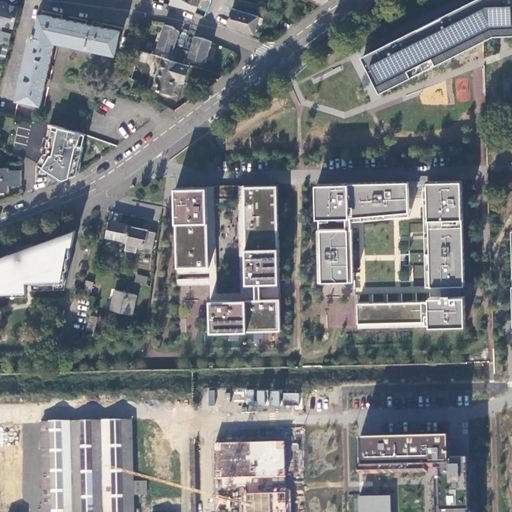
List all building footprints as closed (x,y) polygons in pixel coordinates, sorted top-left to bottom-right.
[(177,0),(175,6),(194,11),(196,4),(199,5),(200,0),(177,0)] [(511,0),(473,0),(362,56),(380,92),(471,46),(494,35),(511,34),(511,0)] [(0,3),(0,25),(13,29),(19,6),(3,1),(2,4),(0,3)] [(232,7),(228,25),(256,33),(258,23),(261,15),(257,14),(232,7)] [(265,17),(278,24),(281,18),(264,9),(260,7),(257,14),(261,15),(265,17)] [(19,98),(41,103),(45,85),(49,86),(51,79),(47,78),(54,44),(58,45),(59,41),(116,53),(121,31),(100,26),(100,22),(94,20),(93,24),(41,13),(37,32),(34,32),(33,35),(32,35),(19,98)] [(206,61),(213,40),(204,37),(195,35),(190,50),(176,45),(180,30),(173,25),(165,23),(157,46),(171,50),(168,58),(190,64),(191,57),(206,61)] [(0,30),(0,42),(7,45),(11,34),(0,30)] [(184,81),(190,64),(168,58),(164,57),(155,87),(173,92),(177,80),(184,81)] [(66,127),(50,123),(46,137),(44,137),(39,152),(42,154),(37,163),(38,164),(49,171),(50,171),(57,175),(58,176),(59,176),(63,178),(64,178),(66,177),(77,174),(84,145),(79,144),(83,133),(86,134),(74,129),(66,127)] [(14,142),(26,145),(31,127),(19,124),(14,142)] [(8,169),(8,167),(1,167),(0,166),(0,191),(8,191),(8,185),(8,177),(8,169)] [(8,177),(20,178),(20,170),(8,169),(8,177)] [(50,171),(49,171),(46,176),(54,181),(57,175),(50,171)] [(460,296),(460,285),(465,285),(462,180),(428,181),(428,186),(431,285),(443,285),(443,296),(429,296),(430,301),(430,320),(430,325),(466,325),(465,296),(460,296)] [(408,181),(317,183),(317,217),(351,216),(409,211),(408,181)] [(278,184),(245,185),(247,283),(248,283),(276,282),(280,282),(278,184)] [(241,292),(217,293),(214,186),(208,186),(210,266),(210,272),(210,278),(210,284),(211,299),(248,298),(248,283),(247,283),(245,185),(238,185),(241,292)] [(208,186),(175,187),(177,267),(210,266),(208,186)] [(409,215),(409,211),(351,216),(352,221),(409,215)] [(127,241),(130,225),(110,221),(107,237),(127,241)] [(148,229),(130,225),(127,241),(126,243),(137,246),(152,249),(155,233),(148,231),(148,229)] [(322,229),(324,281),(347,281),(347,273),(350,273),(348,228),(322,229)] [(0,293),(24,293),(23,286),(23,282),(37,282),(37,285),(63,284),(74,231),(27,246),(27,253),(9,253),(0,256),(0,293)] [(137,246),(126,243),(125,251),(136,253),(137,246)] [(137,275),(135,282),(146,285),(148,278),(137,275)] [(83,292),(90,295),(94,282),(87,280),(83,292)] [(276,282),(248,283),(248,298),(276,297),(276,282)] [(323,284),(323,293),(331,294),(331,284),(323,284)] [(110,310),(131,315),(135,294),(115,289),(110,310)] [(282,330),(281,297),(276,297),(248,298),(211,299),(212,331),(282,330)] [(430,320),(430,301),(358,303),(358,321),(430,320)] [(98,317),(91,315),(87,329),(94,331),(98,317)] [(246,407),(300,406),(299,392),(280,393),(280,390),(255,390),(255,389),(245,389),(246,407)] [(133,511),(133,495),(146,495),(145,482),(133,483),(131,421),(41,423),(42,511),(133,511)] [(376,440),(358,440),(359,474),(427,472),(427,467),(436,467),(436,471),(441,471),(441,478),(436,479),(436,511),(470,511),(469,460),(451,460),(450,438),(429,439),(376,440)] [(285,441),(214,443),(215,478),(286,477),(285,441)] [(286,511),(286,494),(248,495),(248,511),(286,511)] [(377,494),(360,494),(359,511),(391,511),(391,505),(391,497),(377,498),(377,494)]
